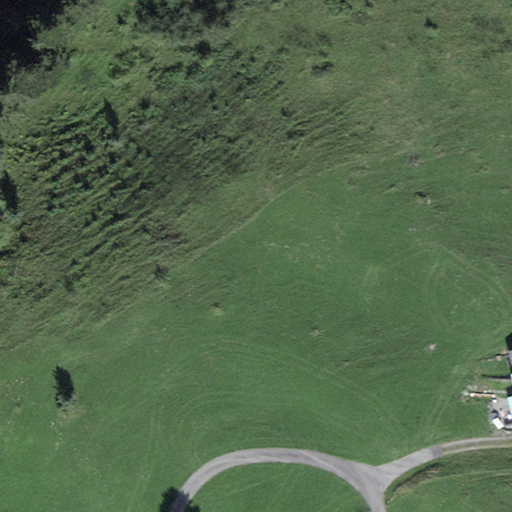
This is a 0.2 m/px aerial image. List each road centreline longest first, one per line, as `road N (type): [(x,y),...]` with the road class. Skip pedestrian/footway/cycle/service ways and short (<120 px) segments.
road 1 (track): [(382,511),(364,485),(330,463),(266,459),(234,460),(200,482),(184,511)]
road 2 (track): [(511,442),(460,450),(367,490)]
